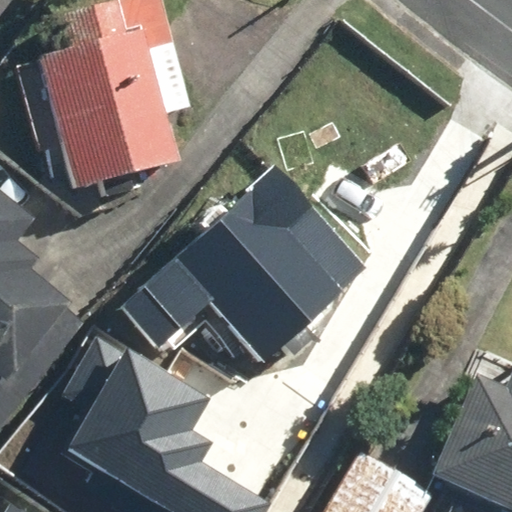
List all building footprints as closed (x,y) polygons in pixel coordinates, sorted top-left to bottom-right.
[(0,0),(0,13),(10,0),(0,0)] [(189,110),(159,0),(128,0),(25,27),(68,193),(177,164),(165,116),(189,110)] [(359,271),(266,170),(109,313),(147,355),(160,343),(169,352),(200,324),(232,359),(239,353),(253,368),(359,271)] [(23,223),(0,205),(0,423),(79,323),(20,278),(31,264),(6,244),(23,223)] [(144,511),(253,511),(255,509),(186,469),(199,448),(178,435),(197,403),(89,340),(53,401),(75,413),(50,457),(144,511)] [(490,394),(459,380),(416,477),(495,511),(511,511),(511,367),(504,364),(490,394)] [(409,511),(420,494),(348,449),(309,511),(409,511)]
